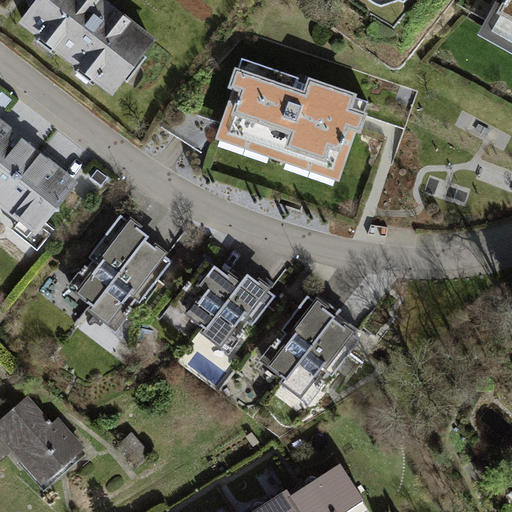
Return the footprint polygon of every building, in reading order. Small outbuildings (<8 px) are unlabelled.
[(104,0),(36,0),(20,20),(114,95),(157,41),(104,0)] [(511,0),(509,0),(494,28),(511,37),(511,0)] [(242,90),(228,129),(333,167),(348,127),(358,131),(369,101),(308,80),(304,91),(241,68),(234,87),(242,90)] [(0,117),(0,205),(34,233),(77,182),(0,117)] [(93,260),(70,288),(90,304),(143,238),(148,232),(123,212),(88,256),(93,260)] [(170,260),(143,238),(90,304),(85,311),(107,328),(135,296),(140,300),(170,260)] [(207,259),(173,303),(205,327),(239,282),(207,259)] [(246,273),(239,282),(205,327),(200,334),(226,352),(274,295),(246,273)] [(308,297),(259,360),(283,377),(333,315),(308,297)] [(333,315),(283,377),(279,383),(297,397),(320,367),(325,371),(355,333),(333,315)] [(26,398),(0,420),(0,440),(39,487),(82,450),(56,419),(49,425),(26,398)] [(339,464),(288,496),(298,511),(342,511),(362,500),(339,464)] [(284,489),(247,511),(298,511),(288,496),(284,489)]
